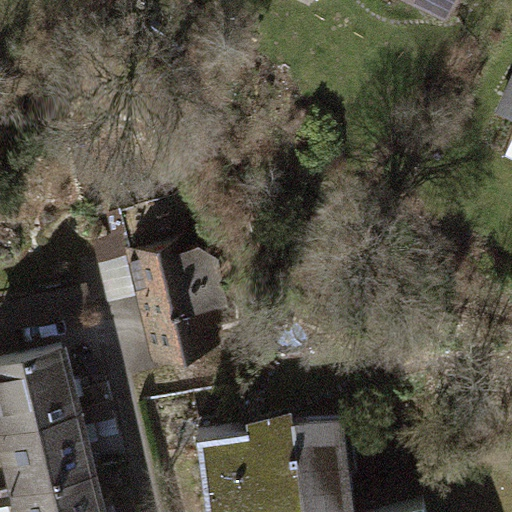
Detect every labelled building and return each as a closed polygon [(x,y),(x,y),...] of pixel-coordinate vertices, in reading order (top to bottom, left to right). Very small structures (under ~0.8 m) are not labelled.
[(458,0),(418,0),(451,16),(458,0)] [(194,233),(126,250),(153,358),(222,341),(194,233)] [(113,511),(71,342),(0,357),(0,422),(22,511),(113,511)] [(368,404),(203,419),(212,511),(257,511),(378,498),(368,404)] [(438,511),(433,490),(334,511),(438,511)]
